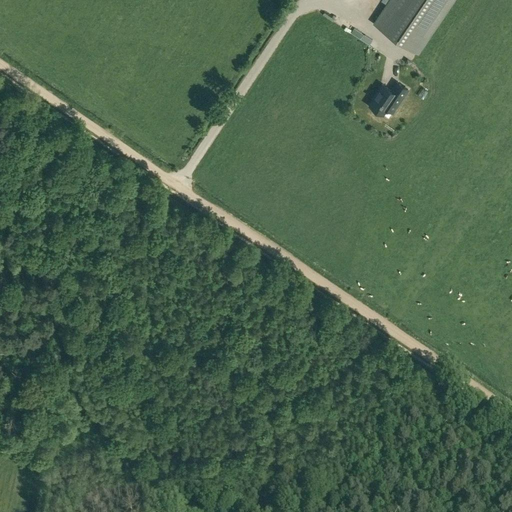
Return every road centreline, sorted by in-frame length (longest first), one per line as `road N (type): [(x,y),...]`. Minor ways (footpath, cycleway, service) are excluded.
road 1 (track): [(511,410),(0,63)]
road 2 (track): [(273,248),(267,301),(279,460),(264,511)]
